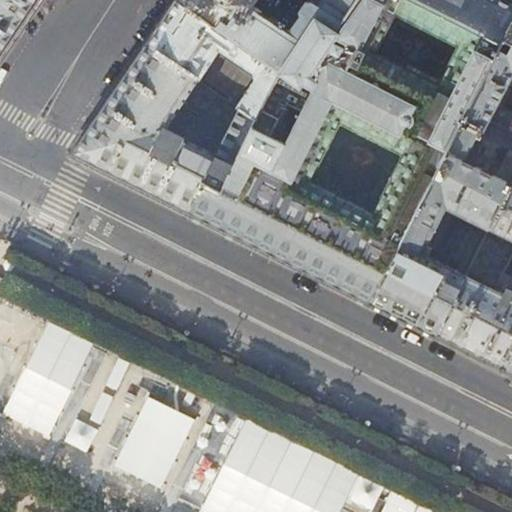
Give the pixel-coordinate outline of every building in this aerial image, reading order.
[(0,0),(0,58),(34,9),(20,0),(0,0)] [(20,0),(34,9),(39,0),(20,0)] [(175,0),(172,6),(145,45),(256,120),(280,71),(175,0)] [(175,0),(280,71),(302,82),(343,21),(312,0),(175,0)] [(288,263),(370,304),(462,123),(511,23),(511,0),(357,0),(343,21),(302,82),(315,88),(286,144),(253,128),(221,194),(205,186),(190,214),(223,230),(288,263)] [(312,0),(343,21),(357,0),(312,0)] [(511,23),(462,123),(511,148),(511,23)] [(133,185),(190,214),(205,186),(221,194),(253,128),(286,144),(315,88),(302,82),(280,71),(256,120),(145,45),(103,107),(71,154),(133,185)] [(511,183),(511,148),(462,123),(370,304),(402,320),(435,337),(511,183)] [(464,351),(501,369),(511,346),(511,276),(504,272),(511,256),(511,183),(435,337),(464,351)] [(511,375),(511,346),(501,369),(511,375)]
